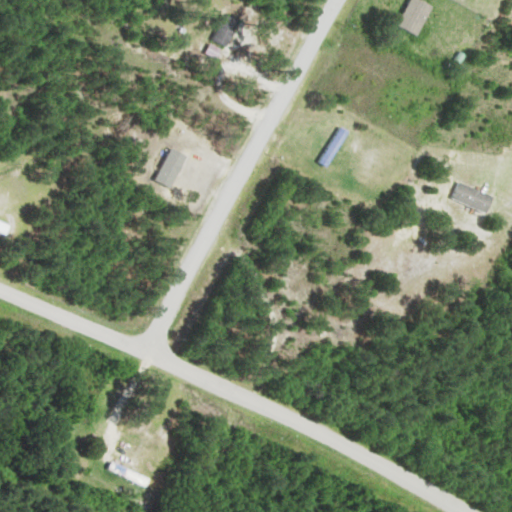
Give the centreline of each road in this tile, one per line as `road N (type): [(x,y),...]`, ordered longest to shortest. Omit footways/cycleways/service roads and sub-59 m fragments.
road 1 (residential): [(479,511),(286,412),(0,283)]
road 2 (residential): [(147,349),(333,0)]
